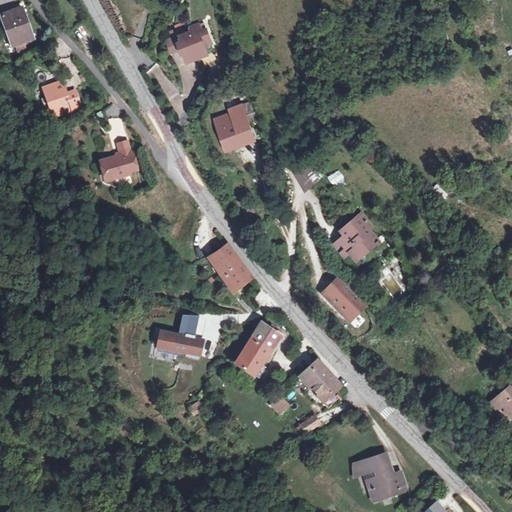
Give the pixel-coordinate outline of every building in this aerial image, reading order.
[(23,9),(3,16),(13,45),(16,44),(22,42),(33,38),(23,9)] [(212,43),(204,23),(192,28),(194,32),(182,36),(186,46),(183,47),(187,57),(197,53),(198,58),(207,54),(204,46),(212,43)] [(186,46),(182,36),(169,41),(173,51),(183,47),(186,46)] [(25,49),(22,42),(16,44),(19,51),(25,49)] [(178,65),(184,63),(181,50),(174,52),(178,65)] [(157,65),(150,71),(159,84),(167,79),(157,65)] [(63,81),(44,88),(47,96),(49,96),(56,116),(81,107),(76,92),(67,95),(63,81)] [(242,105),(250,102),(248,95),(240,98),(242,105)] [(242,105),(230,109),(232,112),(215,118),(219,128),(224,126),(232,148),(249,141),(248,138),(253,136),(247,117),(255,115),(250,102),(242,105)] [(224,126),(219,128),(227,149),(232,148),(224,126)] [(122,156),(103,161),(106,171),(104,172),(107,180),(131,174),(131,172),(138,170),(134,154),(132,155),(130,148),(121,151),(122,156)] [(319,179),(304,161),(294,169),(311,186),(319,179)] [(333,186),(345,180),(339,170),(328,176),(333,186)] [(448,194),(438,184),(431,189),(441,200),(448,194)] [(367,248),(377,239),(369,229),(371,227),(361,214),(341,232),(345,236),(335,245),(344,257),(349,253),(356,261),(369,250),(367,248)] [(377,239),(367,248),(369,250),(376,244),(376,243),(378,242),(379,242),(377,239)] [(227,246),(211,257),(223,275),(236,290),(251,278),(227,246)] [(345,324),(367,308),(340,273),(319,289),(345,324)] [(280,335),(262,322),(236,364),(254,376),(280,335)] [(186,337),(162,332),(159,348),(187,354),(186,357),(199,359),(204,345),(194,342),(195,336),(186,334),(186,337)] [(332,378),(318,362),(303,376),(311,384),(326,400),(331,406),(338,399),(332,393),(339,386),(332,378)] [(311,384),(303,376),(297,382),(305,390),(311,384)] [(511,388),(510,386),(493,401),(498,408),(496,409),(502,417),(511,418),(511,417),(511,388)] [(289,406),(281,396),(272,405),(280,414),(289,406)] [(331,406),(326,400),(323,403),(328,408),(331,406)] [(191,414),(203,410),(199,401),(187,405),(191,414)] [(315,416),(301,425),(306,433),(320,423),(315,416)] [(382,455),(354,464),(354,477),(375,470),(377,477),(369,480),(372,488),(369,489),(372,500),(382,497),(381,494),(388,492),(389,496),(407,490),(401,472),(393,475),(389,461),(385,463),(382,455)] [(444,511),(436,503),(425,511),(444,511)]
